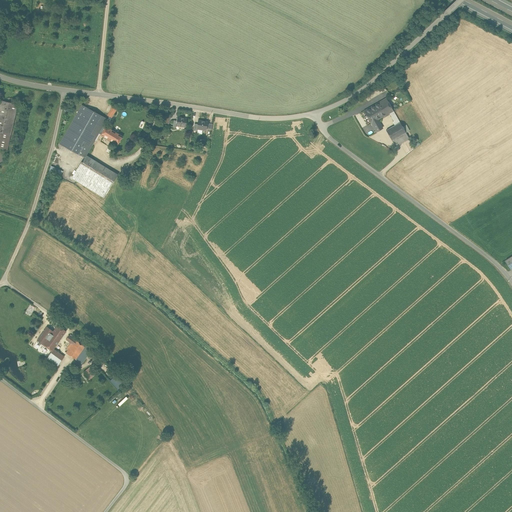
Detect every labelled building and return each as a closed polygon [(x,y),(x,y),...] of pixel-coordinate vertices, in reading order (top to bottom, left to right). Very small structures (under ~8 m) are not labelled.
[(386,99),(378,103),(385,115),(389,113),(393,110),(386,99)] [(0,100),(0,147),(7,150),(18,104),(0,100)] [(378,103),(364,111),(376,132),(382,128),(377,119),(385,115),(378,103)] [(82,104),(59,144),(67,148),(90,109),(82,104)] [(113,105),(107,115),(111,118),(118,108),(113,105)] [(90,109),(67,148),(77,154),(100,114),(90,109)] [(400,123),(393,110),(389,113),(391,116),(391,115),(394,121),(393,122),(395,125),(386,130),(395,146),(409,138),(400,123)] [(100,114),(77,154),(85,158),(86,155),(99,133),(104,125),(107,119),(100,114)] [(187,118),(177,117),(177,121),(176,125),(185,127),(187,118)] [(208,122),(198,120),(197,124),(197,129),(206,130),(208,122)] [(108,127),(106,126),(106,127),(104,125),(99,133),(101,134),(101,135),(117,144),(122,136),(108,128),(108,127)] [(117,174),(86,155),(85,158),(73,179),(103,197),(111,184),(117,174)] [(61,176),(63,171),(51,165),(49,171),(61,176)] [(66,331),(58,325),(53,331),(61,337),(66,331)] [(47,327),(37,340),(52,351),(47,358),(57,366),(64,356),(53,349),(61,337),(53,331),(47,327)] [(75,339),(72,344),(71,343),(67,349),(68,350),(66,353),(79,362),(88,349),(75,339)] [(88,379),(95,376),(90,368),(84,371),(88,379)] [(70,370),(64,377),(68,381),(74,373),(70,370)]
